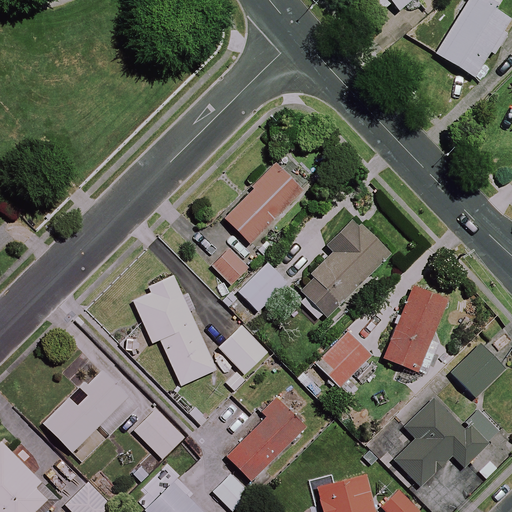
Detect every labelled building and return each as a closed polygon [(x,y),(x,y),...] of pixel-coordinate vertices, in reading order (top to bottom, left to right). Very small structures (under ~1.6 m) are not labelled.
[(411,0),(415,4),(419,0),(360,0),(374,17),(389,5),(395,13),(411,0)] [(469,0),(434,59),(472,82),(488,55),(492,57),(505,36),(501,33),(509,20),(496,12),(503,0),(469,0)] [(302,192),(275,165),(221,218),(248,245),(302,192)] [(389,257),(355,221),(326,249),(332,255),(296,290),(324,319),(389,257)] [(247,267),(227,247),(207,267),(227,287),(247,267)] [(284,286),(266,266),(236,293),(254,313),(284,286)] [(213,372),(171,278),(146,290),(149,295),(131,303),(150,346),(158,343),(179,388),(213,372)] [(445,301),(412,288),(382,361),(423,377),(436,343),(430,341),(445,301)] [(265,356),(239,328),(217,349),(242,377),(265,356)] [(369,359),(346,336),(314,367),(337,390),(369,359)] [(503,372),(479,347),(448,375),(473,401),(503,372)] [(88,384),(85,381),(76,390),(83,397),(74,406),(67,400),(41,426),(70,455),(98,427),(109,438),(138,408),(101,371),(88,384)] [(303,429),(274,401),(260,415),(264,419),(225,459),(249,483),(303,429)] [(463,431),(432,401),(403,430),(413,440),(392,462),(418,488),(449,457),(463,470),(497,436),(478,416),(463,431)] [(183,440),(154,411),(132,433),(161,462),(183,440)] [(37,511),(52,498),(0,444),(0,511),(37,511)] [(497,468),(490,461),(479,471),(487,479),(497,468)] [(372,511),(364,475),(314,488),(319,511),(372,511)] [(230,511),(247,496),(229,476),(210,493),(227,511),(230,511)] [(110,511),(112,511),(86,484),(63,507),(68,511),(110,511)] [(198,511),(170,484),(142,511),(198,511)] [(417,511),(397,492),(379,509),(381,511),(417,511)]
